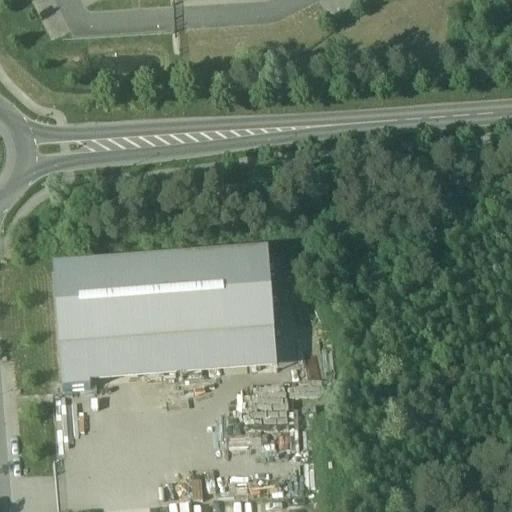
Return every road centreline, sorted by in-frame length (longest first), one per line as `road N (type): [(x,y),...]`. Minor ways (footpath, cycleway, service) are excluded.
road 1 (tertiary): [(435,121),(23,137)]
road 2 (tertiary): [(26,169),(435,121)]
